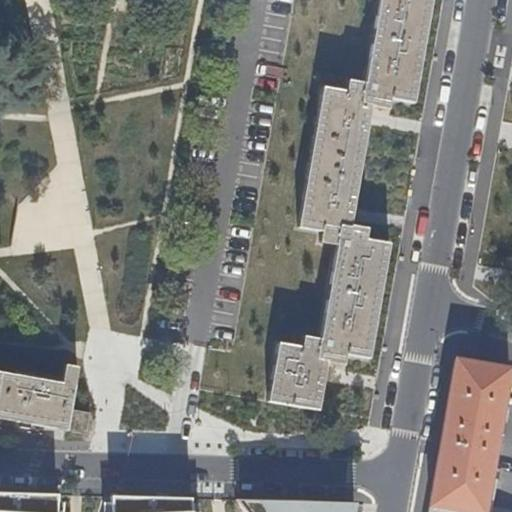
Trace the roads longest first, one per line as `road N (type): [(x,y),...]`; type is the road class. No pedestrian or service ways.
road 1 (residential): [(0,464),(122,460),(401,477)]
road 2 (residential): [(429,306),(482,0)]
road 3 (residential): [(401,477),(429,306)]
